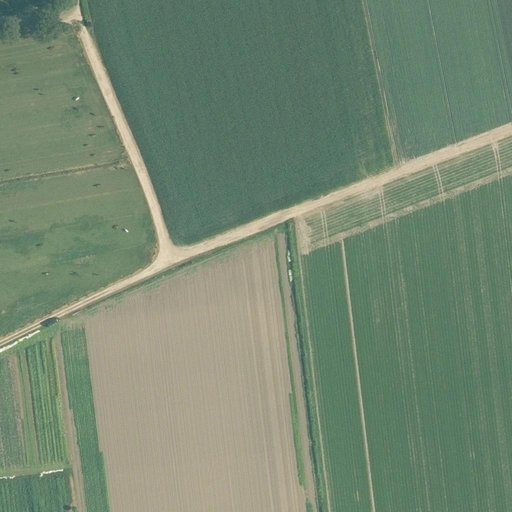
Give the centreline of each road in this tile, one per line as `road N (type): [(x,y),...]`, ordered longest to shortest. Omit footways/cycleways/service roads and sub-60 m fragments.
road 1 (track): [(0,342),(153,264),(161,241),(152,199),(75,21)]
road 2 (track): [(153,264),(511,124)]
